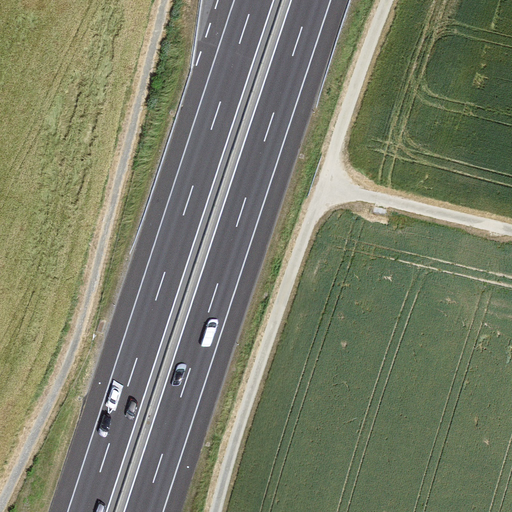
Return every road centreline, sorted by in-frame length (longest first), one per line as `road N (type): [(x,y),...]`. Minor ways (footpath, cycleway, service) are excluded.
road 1 (track): [(215,511),(321,185),(511,229)]
road 2 (motorway): [(144,511),(311,0)]
road 3 (motorway): [(254,0),(87,511)]
road 4 (track): [(0,509),(72,353),(165,0)]
road 5 (track): [(387,0),(321,185)]
